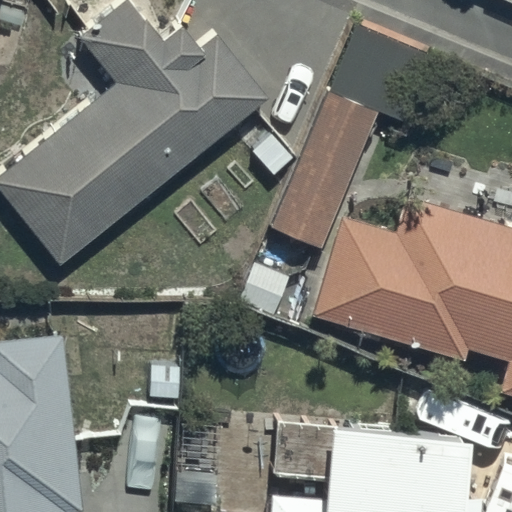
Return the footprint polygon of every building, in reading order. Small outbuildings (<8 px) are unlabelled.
[(0,158),(0,202),(45,259),(257,93),(209,31),(192,44),(169,14),(148,31),(123,0),(106,0),(69,30),(106,76),(0,158)] [(371,107),(316,83),(256,223),(311,246),(371,107)] [(335,212),(302,311),(449,360),(455,342),(493,355),(484,382),(511,391),(511,228),(397,190),(384,229),(335,212)] [(0,511),(57,511),(57,504),(69,503),(50,333),(0,338),(0,511)] [(262,466),(303,470),(301,496),(260,493),(258,511),(247,511),(203,508),(203,511),(466,511),(468,498),(444,495),(449,431),(349,423),(266,414),(262,466)]
